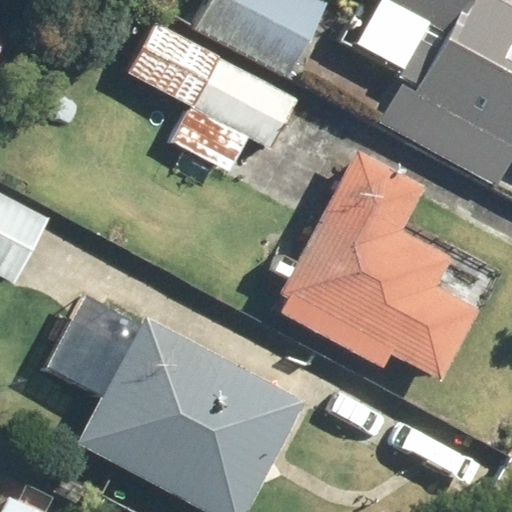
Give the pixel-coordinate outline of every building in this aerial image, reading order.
[(286,75),(323,5),(314,0),(204,0),(191,25),(286,75)] [(359,0),(352,16),(370,58),(401,74),(376,122),(494,186),(511,153),(511,11),(491,0),(359,0)] [(295,99),(151,22),(124,73),(192,109),(188,118),(183,115),(169,141),(227,173),(246,138),(267,149),(295,99)] [(421,186),(353,150),(276,292),(284,297),(277,311),(379,366),(386,353),(437,380),(475,309),(433,286),(449,257),(398,229),(421,186)] [(46,219),(0,194),(0,276),(12,283),(46,219)] [(141,317),(74,443),(203,511),(243,511),(302,402),(141,317)] [(36,511),(7,497),(0,510),(0,511),(36,511)]
